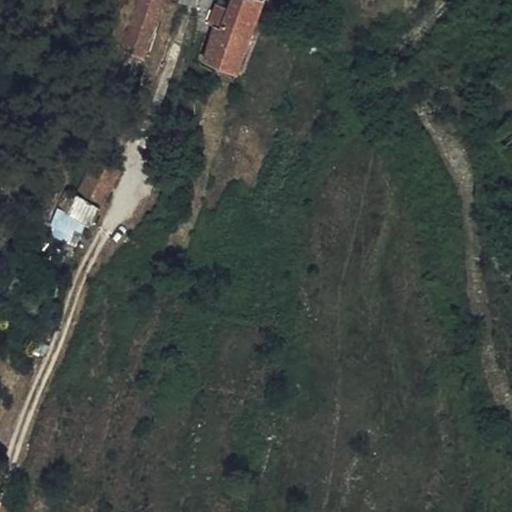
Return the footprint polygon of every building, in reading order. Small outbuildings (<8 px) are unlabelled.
[(133,68),(162,0),(133,0),(110,61),(133,68)] [(193,0),(177,0),(178,13),(194,12),(193,0)] [(210,38),(197,73),(235,85),(262,9),(237,0),(231,14),(216,11),(208,33),(210,38)] [(511,166),(511,136),(498,148),(511,167),(511,166)] [(93,173),(100,156),(85,151),(59,228),(79,234),(101,176),(93,173)]
